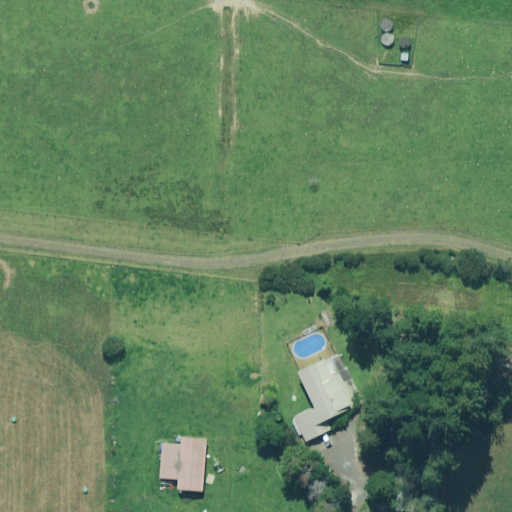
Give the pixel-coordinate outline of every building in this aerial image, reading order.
[(391,32),(393,31),(394,29),(395,27),(395,25),(394,23),(393,21),(391,20),(389,20),(387,20),(385,21),(383,22),(382,24),(382,26),(382,28),(383,30),(385,32),(387,32),(389,33),(391,32)] [(393,45),(394,44),(395,42),(396,40),(395,38),(395,36),(393,34),(391,33),(389,33),(387,34),(385,35),(383,36),(383,38),(382,41),(383,43),(384,45),(386,46),(389,46),(391,46),(393,45)] [(411,48),(413,47),(414,45),(414,43),(414,41),(413,40),(412,38),(410,37),(408,37),(406,37),(405,38),(403,39),(403,41),(402,43),(403,45),(404,47),(405,48),(407,49),(409,49),(411,48)] [(339,375),(333,378),(324,360),(299,372),(316,408),(295,418),(307,442),(331,430),(325,417),(353,404),(339,375)] [(203,492),(207,439),(181,437),(180,447),(163,445),(161,479),(179,480),(178,491),(203,492)]
